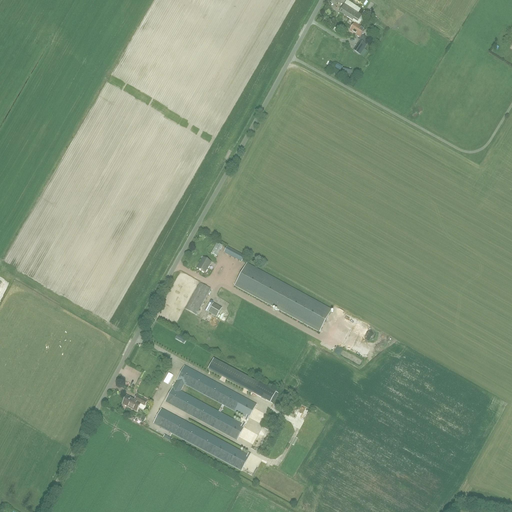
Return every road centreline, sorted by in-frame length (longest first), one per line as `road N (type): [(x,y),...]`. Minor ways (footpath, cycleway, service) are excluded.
road 1 (unclassified): [(41,511),(322,0)]
road 2 (unknown): [(290,57),(474,150),(511,103)]
